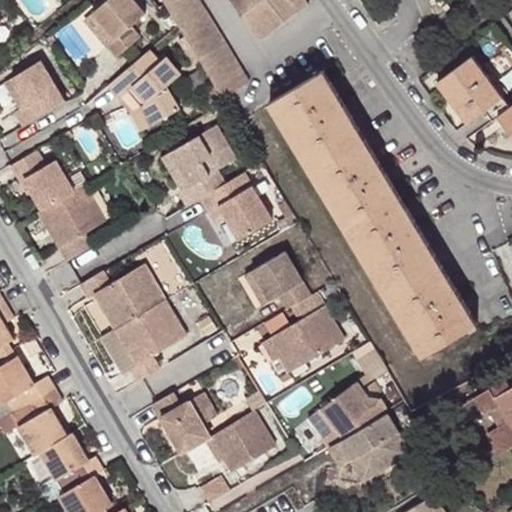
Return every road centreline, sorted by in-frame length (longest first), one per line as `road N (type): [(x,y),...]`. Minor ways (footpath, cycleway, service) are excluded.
road 1 (residential): [(0,225),(169,511)]
road 2 (residential): [(326,0),(444,165),(469,181),(511,188)]
